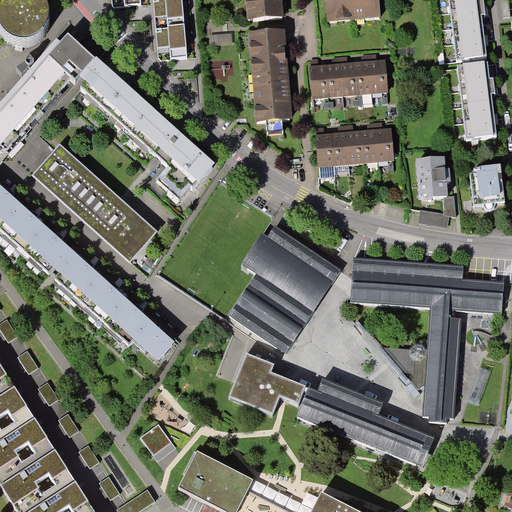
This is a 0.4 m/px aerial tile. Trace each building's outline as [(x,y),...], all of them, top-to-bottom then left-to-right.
[(6,0),(1,9),(0,12),(0,18),(1,26),(4,31),(11,38),(17,41),(26,42),(31,41),(38,38),(46,31),(50,21),(50,11),(47,5),(43,0),(6,0)] [(169,14),(170,28),(182,27),(179,0),(154,0),(156,16),(169,14)] [(287,21),(285,0),(247,0),(250,24),(287,21)] [(379,0),(325,0),(327,24),(381,19),(379,0)] [(449,0),(457,62),(487,58),(484,38),(481,17),(485,16),(485,13),(483,1),(480,1),(479,0),(449,0)] [(511,14),(510,0),(501,0),(504,18),(511,17),(511,14)] [(173,58),(185,57),(182,27),(170,28),(158,30),(159,45),(172,44),(173,58)] [(288,32),(251,35),(255,79),(291,76),(288,32)] [(213,36),(213,45),(234,44),(234,35),(213,36)] [(0,171),(4,167),(76,86),(99,61),(71,36),(0,116),(0,171)] [(318,60),(309,60),(312,100),(390,94),(387,59),(377,60),(377,55),(362,56),(362,61),(348,63),(347,57),(333,58),(334,64),(319,65),(318,60)] [(103,110),(126,85),(99,61),(76,86),(103,110)] [(458,68),(466,142),(497,138),(495,125),(494,116),(492,96),(495,95),(495,92),(493,79),(490,80),(488,64),(458,68)] [(255,79),(258,124),(269,123),(270,134),(285,132),(284,121),(294,120),(291,76),(255,79)] [(132,136),(155,110),(126,85),(103,110),(132,136)] [(163,163),(185,137),(155,110),(132,136),(163,163)] [(324,127),(317,128),(320,167),(394,162),(391,129),(382,130),(382,124),(368,125),(368,131),(354,132),(353,126),(338,127),(338,132),(324,133),(324,127)] [(218,166),(185,137),(163,163),(170,169),(160,181),(186,203),(218,166)] [(101,233),(127,203),(62,144),(35,173),(101,233)] [(449,159),(418,161),(421,199),(452,197),(449,159)] [(337,177),(336,167),(322,168),(322,178),(337,177)] [(501,167),(480,169),(481,175),(471,176),(474,207),(484,206),(484,208),(486,210),(488,211),(490,211),(493,210),(495,209),(495,207),(495,204),(505,203),(501,167)] [(0,223),(4,227),(25,204),(0,181),(0,223)] [(457,196),(447,197),(448,213),(418,208),(416,222),(451,228),(453,216),(459,215),(457,196)] [(127,203),(101,233),(133,262),(160,233),(127,203)] [(50,227),(25,204),(4,227),(29,250),(50,227)] [(77,251),(50,227),(29,250),(56,274),(77,251)] [(258,276),(231,318),(290,356),(345,269),(279,228),(272,239),(266,235),(245,268),(258,276)] [(105,276),(77,251),(56,274),(85,300),(105,276)] [(466,266),(355,259),(352,305),(432,310),(425,418),(430,418),(429,424),(449,425),(449,420),(455,420),(462,318),(453,318),(454,311),(504,314),(506,280),(465,278),(466,266)] [(109,322),(130,299),(105,276),(85,300),(109,322)] [(155,320),(130,299),(109,322),(134,343),(155,320)] [(353,325),(413,396),(422,388),(362,317),(353,325)] [(180,343),(155,320),(134,343),(160,367),(180,343)] [(10,343),(18,337),(8,322),(0,327),(10,343)] [(30,374),(39,368),(29,352),(20,358),(30,374)] [(274,364),(246,353),(228,398),(273,415),(280,398),(283,399),(302,407),(298,418),(422,467),(434,438),(378,415),(383,403),(322,379),(317,391),(305,386),(305,385),(289,379),(271,372),(274,364)] [(0,360),(0,380),(9,375),(0,360)] [(9,375),(0,380),(0,426),(30,407),(9,375)] [(51,405),(59,400),(49,384),(41,390),(51,405)] [(0,426),(0,469),(50,438),(30,407),(0,426)] [(71,435),(79,430),(69,414),(61,420),(71,435)] [(159,426),(141,439),(158,463),(176,449),(159,426)] [(0,469),(0,487),(13,507),(71,470),(50,438),(0,469)] [(91,467),(100,461),(90,446),(81,451),(91,467)] [(254,482),(197,453),(178,491),(220,511),(239,511),(251,490),(254,482)] [(71,470),(13,507),(16,511),(73,511),(91,501),(71,470)] [(113,499),(121,494),(111,478),(103,484),(113,499)] [(294,511),(251,490),(239,511),(294,511)] [(141,511),(156,503),(150,491),(120,509),(121,511),(141,511)] [(351,511),(322,496),(313,511),(351,511)] [(98,511),(91,501),(73,511),(98,511)]
